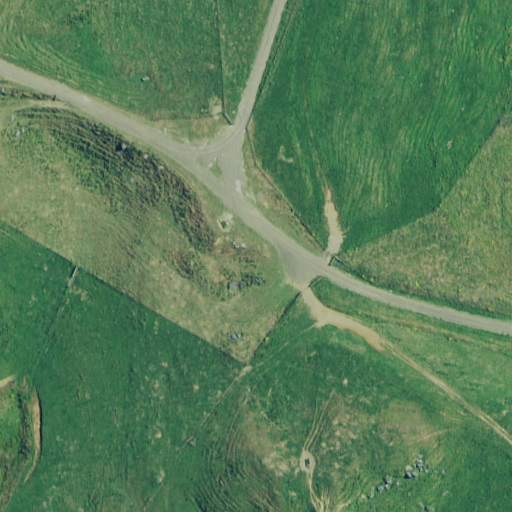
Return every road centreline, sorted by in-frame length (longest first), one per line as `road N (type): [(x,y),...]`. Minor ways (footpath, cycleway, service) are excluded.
road 1 (unclassified): [(511,311),(487,313),(333,268),(143,133),(0,66)]
road 2 (track): [(222,189),(277,0)]
